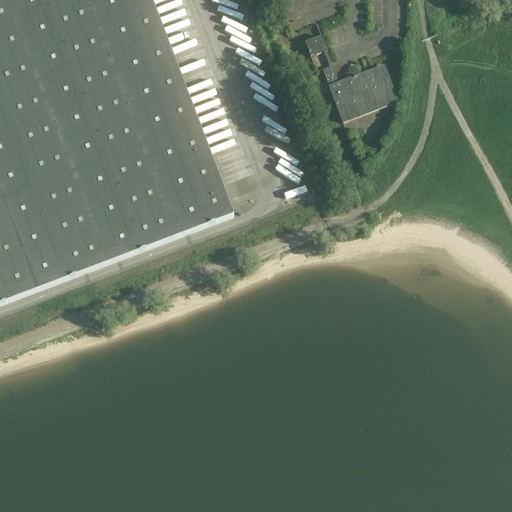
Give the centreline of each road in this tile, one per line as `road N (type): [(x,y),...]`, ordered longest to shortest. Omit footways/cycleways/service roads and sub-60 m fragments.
road 1 (unclassified): [(0,348),(363,210),(418,144),(436,72)]
road 2 (unclassified): [(511,214),(436,72)]
